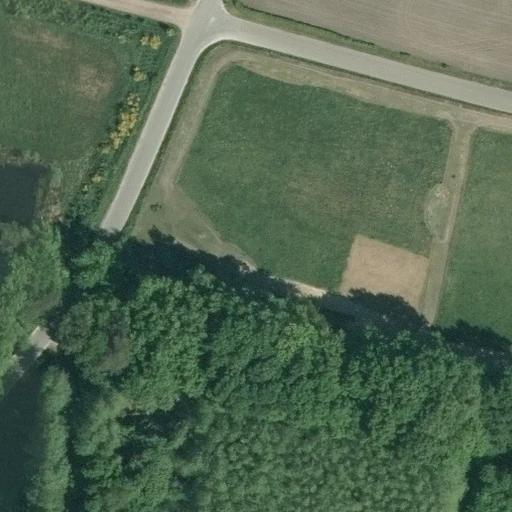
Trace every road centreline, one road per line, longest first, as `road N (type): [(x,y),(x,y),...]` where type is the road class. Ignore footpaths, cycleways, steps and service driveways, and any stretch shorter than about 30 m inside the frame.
road 1 (unclassified): [(0,397),(109,250),(199,22)]
road 2 (tertiary): [(199,22),(511,101)]
